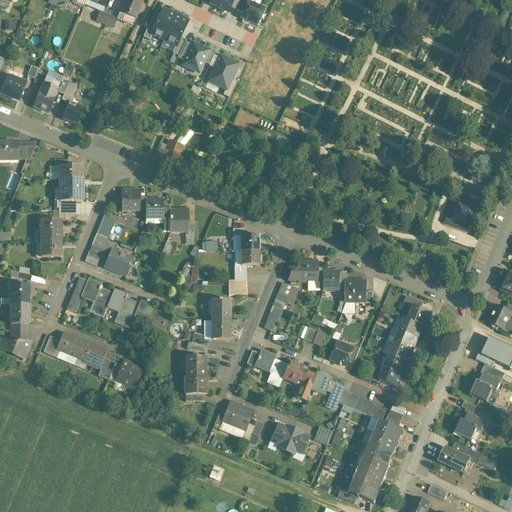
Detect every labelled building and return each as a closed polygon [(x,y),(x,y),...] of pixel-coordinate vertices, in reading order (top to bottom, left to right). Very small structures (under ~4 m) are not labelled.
[(68,1),(66,0),(58,0),(55,6),(64,10),(68,1)] [(142,2),(135,0),(124,0),(119,14),(123,16),(121,22),(131,26),(134,20),(135,20),(142,2)] [(212,0),(211,2),(211,5),(212,6),(228,13),(234,0),(212,0)] [(265,10),(248,2),(240,18),(240,19),(257,27),(265,10)] [(163,10),(157,23),(151,35),(157,38),(164,41),(176,16),(163,10)] [(109,16),(100,13),(96,22),(105,26),(109,16)] [(117,20),(109,16),(105,26),(113,29),(117,20)] [(176,16),(164,41),(176,47),(188,22),(176,16)] [(4,30),(13,32),(14,22),(6,21),(4,30)] [(181,66),(199,75),(210,52),(192,44),(181,66)] [(220,57),(208,83),(226,91),(238,66),(220,57)] [(38,70),(31,67),(27,77),(34,80),(38,70)] [(19,84),(7,79),(8,76),(7,76),(2,95),(20,102),(26,84),(20,81),(19,84)] [(61,85),(46,79),(41,91),(40,91),(33,108),(49,114),(56,98),(55,97),(57,93),(58,93),(61,85)] [(69,84),(63,82),(61,85),(58,93),(64,96),(69,84)] [(64,96),(62,101),(69,104),(76,87),(69,84),(64,96)] [(69,104),(63,120),(77,126),(83,109),(69,104)] [(194,132),(197,126),(199,123),(182,115),(178,123),(194,132)] [(194,132),(193,134),(201,138),(205,130),(197,126),(194,132)] [(170,141),(167,148),(175,151),(169,165),(176,168),(178,161),(184,146),(170,141)] [(18,143),(0,142),(0,161),(19,161),(19,148),(18,143)] [(35,148),(25,148),(25,161),(29,162),(35,148)] [(166,152),(160,149),(155,162),(160,164),(161,162),(169,165),(175,151),(167,148),(166,152)] [(186,164),(178,161),(176,168),(184,171),(186,164)] [(67,168),(59,168),(59,175),(62,175),(62,181),(83,181),(82,168),(67,168)] [(62,181),(59,181),(59,190),(62,190),(62,202),(59,202),(59,203),(68,203),(83,203),(83,181),(62,181)] [(140,191),(121,191),(121,213),(122,213),(122,211),(138,211),(139,213),(139,211),(140,199),(140,191)] [(482,207),(455,197),(445,224),(471,234),(482,207)] [(163,201),(146,201),(145,201),(145,211),(145,219),(163,219),(163,207),(163,206),(163,201)] [(188,211),(170,211),(170,219),(170,234),(185,234),(188,234),(188,224),(188,211)] [(104,217),(96,235),(107,240),(115,221),(104,217)] [(61,222),(41,222),(41,244),(61,244),(61,222)] [(220,232),(213,229),(210,236),(217,239),(220,232)] [(0,233),(0,241),(10,241),(10,233),(0,233)] [(188,236),(188,234),(185,234),(185,246),(194,246),(194,236),(188,236)] [(107,240),(96,235),(94,241),(105,246),(107,242),(107,240)] [(240,237),(233,237),(233,253),(234,253),(241,253),(240,237)] [(259,253),(259,237),(245,237),(241,237),(240,237),(241,253),(259,253)] [(105,246),(94,241),(92,247),(103,251),(105,246)] [(100,257),(100,258),(108,262),(112,252),(115,253),(117,246),(107,242),(105,246),(103,251),(100,257)] [(201,242),(201,252),(216,252),(216,242),(201,242)] [(61,244),(41,244),(41,250),(43,250),(43,259),(61,259),(61,244)] [(103,251),(92,247),(89,252),(100,257),(103,251)] [(100,257),(89,252),(87,258),(98,262),(100,258),(100,257)] [(115,253),(112,252),(108,262),(105,268),(126,277),(133,260),(115,253)] [(241,267),(246,267),(259,267),(259,253),(241,253),(241,267)] [(316,263),(298,263),(298,269),(297,269),(297,270),(293,270),(289,281),(293,282),(307,282),(307,290),(309,291),(319,291),(319,282),(322,282),(322,273),(322,270),(316,270),(316,263)] [(235,267),(234,267),(234,276),(235,276),(247,276),(246,267),(241,267),(235,267)] [(340,273),(322,273),(322,282),(322,291),(340,291),(340,289),(340,278),(340,273)] [(511,274),(503,290),(511,293),(511,274)] [(101,286),(88,281),(88,283),(80,280),(68,310),(76,314),(94,315),(103,319),(107,309),(113,294),(106,292),(106,293),(101,291),(102,289),(100,288),(101,286)] [(346,282),(346,289),(346,304),(355,304),(366,304),(366,293),(366,282),(346,282)] [(295,289),(282,284),(279,292),(290,297),(291,298),(295,289)] [(29,306),(29,286),(10,286),(11,306),(29,306)] [(132,303),(126,301),(127,299),(126,299),(127,297),(114,291),(113,294),(107,309),(120,314),(121,311),(125,313),(120,326),(129,329),(133,319),(139,305),(132,302),(132,303)] [(290,297),(279,292),(275,300),(284,303),(286,304),(290,297)] [(423,304),(407,297),(404,303),(413,307),(413,306),(421,309),(423,304)] [(230,301),(212,302),(212,320),(230,320),(230,301)] [(285,305),(275,301),(272,307),(283,311),(285,305)] [(155,308),(140,302),(139,305),(133,319),(148,325),(150,320),(156,323),(152,333),(162,338),(170,318),(154,311),(155,308)] [(355,304),(346,304),(342,314),(355,314),(355,304)] [(29,326),(29,306),(11,306),(11,326),(28,326),(29,326)] [(421,309),(413,306),(413,307),(408,321),(423,327),(427,328),(433,314),(421,309)] [(506,311),(497,306),(488,324),(511,335),(511,322),(508,321),(511,314),(506,311)] [(283,311),(272,307),(270,313),(280,317),(283,311)] [(280,317),(270,313),(268,318),(278,322),(280,317)] [(313,315),(311,322),(321,325),(323,318),(313,315)] [(278,322),(268,318),(266,324),(276,328),(278,322)] [(322,324),(334,329),(336,324),(324,319),(322,324)] [(408,321),(404,319),(399,332),(418,339),(423,327),(408,321)] [(230,320),(212,320),(212,322),(204,322),(204,337),(204,341),(208,341),(230,341),(230,320)] [(276,328),(266,324),(263,329),(274,334),(276,328)] [(337,325),(333,332),(339,335),(343,328),(337,325)] [(28,326),(11,326),(11,343),(29,343),(28,326)] [(308,329),(302,327),(297,338),(304,340),(308,329)] [(318,332),(308,328),(308,329),(304,340),(313,344),(318,332)] [(418,339),(399,332),(394,344),(413,352),(418,339)] [(84,343),(63,334),(60,342),(56,351),(59,352),(56,360),(74,367),(77,359),(84,343)] [(204,337),(194,335),(191,344),(207,348),(208,341),(204,341),(204,337)] [(60,342),(50,337),(43,354),(56,360),(59,352),(56,351),(60,342)] [(29,343),(11,343),(5,341),(1,352),(23,361),(30,344),(29,343)] [(107,352),(84,343),(77,359),(83,362),(82,364),(99,371),(103,360),(115,364),(118,357),(107,352)] [(352,349),(337,343),(330,360),(346,366),(347,363),(353,350),(352,349)] [(191,344),(188,344),(187,350),(205,355),(207,348),(191,344)] [(413,352),(394,344),(389,356),(408,364),(413,352)] [(353,350),(347,363),(353,365),(360,349),(354,346),(352,349),(353,350)] [(275,357),(261,351),(259,355),(254,368),(269,374),(270,370),(274,371),(270,383),(279,387),(283,379),(288,366),(274,360),(275,357)] [(259,355),(252,352),(247,365),(254,368),(259,355)] [(408,364),(389,356),(384,369),(403,376),(408,364)] [(205,358),(186,358),(186,378),(205,378),(205,358)] [(115,364),(103,360),(99,371),(101,371),(98,378),(108,381),(115,364)] [(316,377),(302,371),(303,368),(289,363),(288,366),(283,379),(296,385),(298,381),(303,383),(297,399),(306,402),(311,390),(316,377)] [(122,367),(115,364),(108,381),(115,384),(116,382),(122,367)] [(142,371),(123,364),(122,367),(116,382),(128,387),(127,389),(134,392),(142,371)] [(505,375),(488,367),(485,373),(502,381),(505,375)] [(403,376),(384,369),(379,381),(398,389),(403,376)] [(344,389),(330,383),(331,380),(317,374),(316,377),(311,390),(324,396),(326,392),(331,393),(326,408),(335,412),(338,404),(343,391),(344,389)] [(488,378),(483,376),(480,383),(477,382),(471,395),(487,403),(494,406),(499,394),(497,393),(501,384),(493,380),(493,379),(489,376),(488,378)] [(186,378),(185,378),(185,396),(193,396),(204,396),(207,396),(206,378),(205,378),(186,378)] [(348,393),(343,391),(338,404),(343,406),(348,393)] [(354,396),(348,393),(343,406),(349,409),(354,396)] [(354,396),(349,409),(355,411),(360,398),(354,396)] [(360,398),(355,411),(361,414),(366,401),(360,398)] [(366,401),(361,414),(367,416),(373,403),(366,401)] [(476,408),(465,402),(462,408),(474,414),(476,408)] [(253,413),(229,403),(224,417),(221,424),(222,424),(219,431),(242,440),(244,433),(245,433),(249,425),(253,413)] [(373,403),(367,416),(373,419),(378,406),(373,403)] [(291,405),(288,412),(298,415),(301,409),(291,405)] [(378,406),(373,419),(379,421),(385,408),(378,406)] [(385,408),(379,421),(380,421),(386,424),(388,417),(391,411),(385,408)] [(404,416),(391,411),(388,417),(401,422),(404,416)] [(219,415),(213,428),(219,431),(222,424),(221,424),(224,417),(219,415)] [(477,442),(472,440),(477,430),(482,432),(486,423),(476,419),(477,418),(473,416),(473,417),(468,415),(464,423),(461,421),(455,434),(469,441),(466,449),(474,453),(476,449),(477,449),(478,448),(477,447),(477,446),(478,445),(477,442)] [(401,422),(388,417),(386,424),(399,429),(401,422)] [(386,424),(380,421),(375,434),(399,443),(404,431),(399,429),(386,424)] [(264,425),(256,422),(254,427),(251,435),(259,438),(264,425)] [(249,425),(245,433),(244,433),(242,440),(248,442),(251,435),(254,427),(249,425)] [(294,431),(286,427),(285,429),(278,426),(275,434),(272,435),(271,438),(272,441),(271,442),(278,445),(277,449),(285,452),(294,431)] [(319,428),(316,435),(329,441),(332,433),(319,428)] [(302,434),(294,431),(285,452),(294,456),(295,452),(302,455),(309,438),(302,435),(302,434)] [(338,445),(342,434),(336,432),(332,443),(338,445)] [(399,443),(375,434),(370,446),(394,455),(399,443)] [(329,441),(316,435),(314,441),(326,447),(329,441)] [(365,454),(368,444),(364,442),(360,453),(365,454)] [(466,449),(455,444),(452,452),(471,460),(471,461),(479,465),(483,457),(474,453),(466,449)] [(394,455),(370,446),(365,458),(389,467),(394,455)] [(452,452),(446,449),(439,463),(464,475),(471,461),(471,460),(452,452)] [(365,458),(359,455),(354,467),(359,469),(385,480),(390,468),(389,467),(365,458)] [(498,464),(483,457),(479,465),(494,472),(498,464)] [(219,469),(214,467),(209,478),(215,480),(219,469)] [(219,469),(215,480),(219,482),(224,471),(219,469)] [(385,480),(359,469),(354,481),(378,491),(380,492),(385,480)] [(378,491),(354,481),(349,493),(357,497),(358,497),(358,498),(359,499),(359,498),(373,503),(378,491)] [(448,494),(431,486),(428,494),(445,501),(448,494)] [(349,493),(341,490),(337,498),(354,505),(357,497),(349,493)] [(427,511),(430,504),(415,498),(409,511),(427,511)] [(511,508),(511,506),(502,501),(499,506),(510,511),(511,508)]
